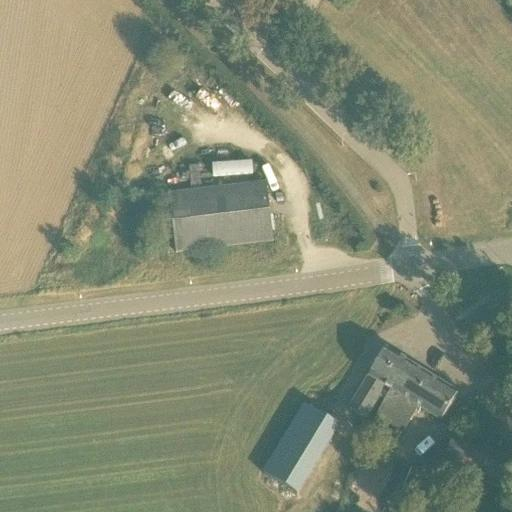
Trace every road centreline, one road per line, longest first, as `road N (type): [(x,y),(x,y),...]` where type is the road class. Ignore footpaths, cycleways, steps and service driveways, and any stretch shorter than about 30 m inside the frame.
road 1 (tertiary): [(0,324),(411,270)]
road 2 (unclassified): [(511,410),(411,270)]
